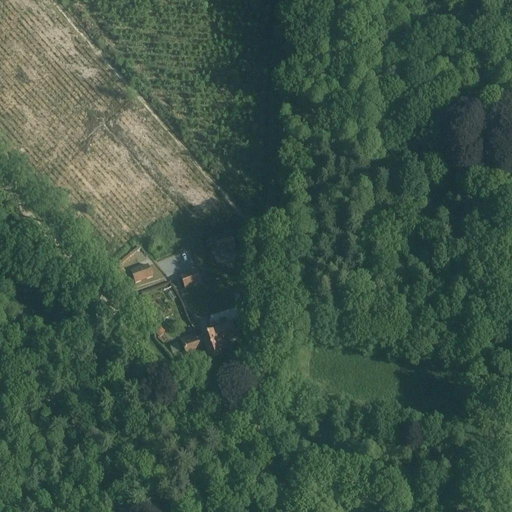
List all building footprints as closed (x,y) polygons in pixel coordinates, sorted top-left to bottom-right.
[(232,232),(214,237),(219,255),(236,250),(232,232)] [(148,266),(131,272),(135,284),(153,278),(148,266)] [(195,267),(178,272),(184,288),(201,283),(195,267)] [(158,316),(155,320),(167,329),(170,324),(158,316)] [(223,330),(213,334),(217,344),(236,337),(231,323),(221,327),(223,330)] [(220,354),(217,344),(213,334),(212,332),(210,333),(211,335),(202,338),(206,348),(210,358),(220,354)] [(206,348),(202,338),(193,341),(192,337),(182,341),(187,355),(206,348)]
